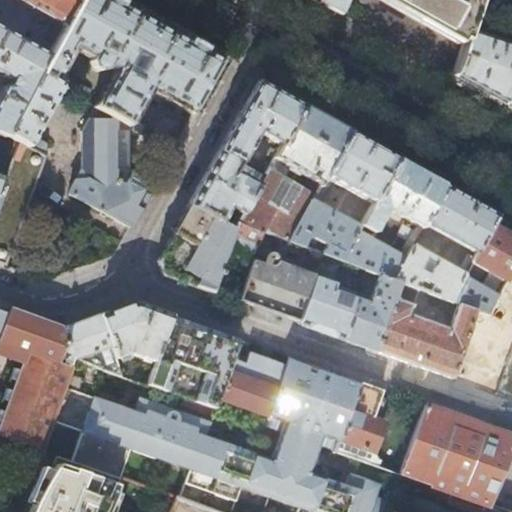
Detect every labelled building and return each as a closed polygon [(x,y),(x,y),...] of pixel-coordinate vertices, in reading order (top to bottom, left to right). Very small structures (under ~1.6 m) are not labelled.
[(14,0),(53,21),(46,36),(55,41),(77,0),(14,0)] [(152,24),(109,0),(77,0),(55,41),(47,56),(37,76),(54,85),(72,54),(70,51),(72,48),(91,59),(89,62),(90,69),(96,72),(104,69),(105,66),(113,71),(93,107),(139,132),(141,133),(145,127),(131,119),(148,90),(192,114),(221,62),(152,24)] [(315,0),(340,14),(345,0),(315,0)] [(387,0),(412,14),(454,37),(463,43),(470,22),(477,0),(387,0)] [(484,26),(470,22),(463,43),(457,61),(452,76),(468,85),(503,104),(511,75),(511,45),(481,35),(484,26)] [(47,56),(0,29),(0,74),(5,78),(0,86),(0,134),(5,136),(6,133),(37,76),(47,56)] [(511,75),(503,104),(511,109),(511,75)] [(58,88),(54,85),(37,76),(6,133),(17,141),(3,183),(0,190),(0,264),(5,266),(44,157),(43,157),(44,145),(33,137),(58,88)] [(258,133),(280,146),(302,107),(278,94),(256,82),(218,150),(240,164),(258,133)] [(135,141),(139,132),(93,107),(80,129),(80,168),(68,191),(129,227),(151,187),(128,172),(128,141),(135,141)] [(280,146),(277,152),(273,160),(258,185),(253,196),(299,222),(311,200),(347,133),(324,120),(302,107),(280,146)] [(369,145),(347,133),(311,200),(321,205),(335,180),(373,200),(396,159),(369,145)] [(266,156),(273,160),(277,152),(270,149),(266,156)] [(240,164),(218,150),(188,204),(221,222),(230,207),(242,214),(253,196),(258,185),(236,172),(240,164)] [(420,173),(396,159),(373,200),(361,222),(375,229),(389,204),(419,221),(415,227),(404,221),(398,232),(408,237),(404,243),(404,252),(407,254),(411,245),(423,223),(443,186),(420,173)] [(468,200),(443,186),(423,223),(432,228),(429,233),(435,236),(438,231),(476,253),(496,216),(468,200)] [(253,196),(242,214),(238,222),(263,232),(289,241),(299,222),(253,196)] [(359,226),(321,205),(311,200),(299,222),(289,241),(303,246),(307,239),(313,238),(325,244),(321,253),(323,254),(340,260),(358,228),(359,226)] [(221,222),(188,204),(156,261),(161,275),(212,293),(234,233),(259,242),(263,232),(238,222),(234,229),(221,222)] [(511,224),(496,216),(476,253),(464,275),(451,301),(457,303),(474,310),(488,315),(511,270),(511,224)] [(404,252),(358,228),(340,260),(378,274),(392,280),(407,254),(404,252)] [(289,241),(263,232),(259,242),(257,249),(271,254),(269,258),(268,259),(265,266),(252,262),(237,302),(298,324),(313,282),(323,254),(321,253),(303,246),(289,241)] [(411,245),(407,254),(392,280),(400,282),(400,284),(416,289),(422,279),(432,284),(427,294),(449,302),(451,301),(464,275),(411,245)] [(323,254),(313,282),(333,289),(335,284),(332,283),(340,260),(323,254)] [(511,270),(488,315),(474,310),(451,378),(494,394),(511,344),(511,270)] [(392,280),(378,274),(369,302),(356,297),(342,340),(377,352),(394,299),(400,284),(400,282),(392,280)] [(313,282),(298,324),(342,340),(356,297),(333,289),(313,282)] [(451,378),(474,310),(457,303),(448,328),(408,315),(412,305),(394,299),(377,352),(451,378)] [(127,304),(99,315),(114,357),(128,353),(154,362),(170,315),(137,304),(134,303),(132,303),(129,304),(127,304)] [(0,335),(9,310),(0,306),(0,335)] [(61,329),(9,310),(0,335),(0,342),(15,348),(11,358),(22,362),(19,370),(14,368),(10,379),(15,381),(12,390),(7,388),(2,400),(8,402),(4,412),(0,410),(0,423),(0,435),(42,451),(52,423),(73,360),(62,328),(61,329)] [(99,315),(62,328),(73,360),(102,370),(121,377),(114,357),(99,315)] [(240,340),(170,315),(154,362),(146,385),(215,410),(232,360),(240,340)] [(511,344),(494,394),(511,400),(511,344)] [(245,364),(232,360),(215,410),(265,427),(286,367),(249,354),(245,364)] [(92,399),(102,370),(73,360),(52,423),(80,432),(70,461),(118,479),(129,450),(188,470),(178,500),(212,511),(231,511),(240,488),(297,508),(295,511),(386,511),(390,502),(375,497),(379,484),(349,474),(345,487),(309,474),(319,446),(334,451),(358,382),(289,358),(286,367),(265,427),(280,432),(270,461),(205,437),(209,423),(139,399),(133,413),(92,399)] [(381,391),(358,382),(334,451),(355,459),(359,446),(374,452),(384,425),(371,420),(373,415),(377,416),(380,414),(384,402),(383,399),(379,397),(381,391)] [(399,474),(401,475),(488,506),(511,444),(511,437),(423,405),(399,474)] [(55,456),(42,451),(17,511),(113,511),(121,494),(116,492),(119,480),(55,458),(55,456)] [(506,511),(488,506),(401,475),(396,487),(468,511),(506,511)] [(177,499),(170,511),(212,511),(178,500),(177,499)]
